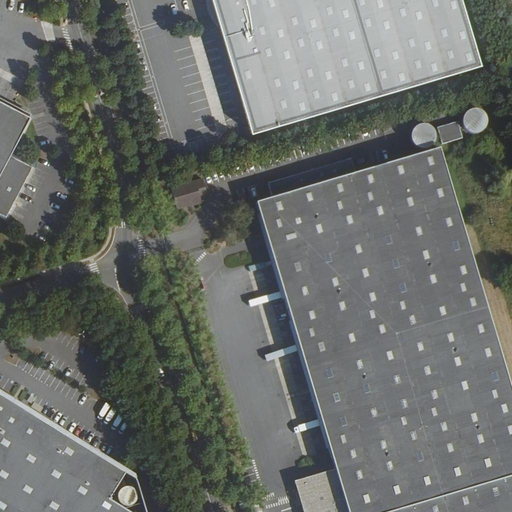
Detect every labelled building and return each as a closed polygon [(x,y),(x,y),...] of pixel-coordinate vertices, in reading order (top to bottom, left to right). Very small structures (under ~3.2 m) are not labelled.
[(472,56),(455,0),(207,0),(245,125),(472,56)] [(0,92),(0,211),(0,212),(10,194),(9,193),(27,158),(5,145),(26,106),(0,92)] [(455,105),(455,107),(423,117),(420,114),(416,112),(411,111),(407,113),(403,116),(401,120),(401,125),(402,129),(407,134),(412,136),(417,135),(421,133),(423,130),(425,127),(425,123),(430,122),(433,132),(453,126),(451,116),(457,115),(462,118),(466,120),(472,117),(476,114),(478,111),(479,106),(478,102),(475,98),(472,96),(468,95),(462,95),(459,97),(456,100),(455,102),(455,105)] [(511,511),(511,416),(431,136),(347,162),(343,148),(262,172),(265,187),(249,191),(322,460),(283,472),(294,511),(511,511)] [(195,170),(163,179),(169,198),(192,191),(192,189),(200,186),(195,170)] [(141,511),(134,487),(134,483),(133,481),(133,478),(130,475),(128,474),(124,472),(68,438),(0,395),(0,511),(141,511)] [(222,419),(211,423),(213,428),(223,425),(222,419)]
